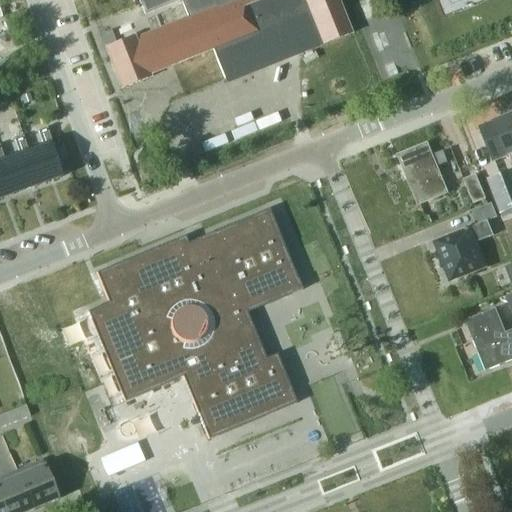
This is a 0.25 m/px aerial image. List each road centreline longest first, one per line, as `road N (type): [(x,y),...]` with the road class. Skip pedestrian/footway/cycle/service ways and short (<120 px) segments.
road 1 (unclassified): [(0,276),(314,150)]
road 2 (residential): [(441,445),(314,150)]
road 3 (unclassified): [(314,150),(511,72)]
